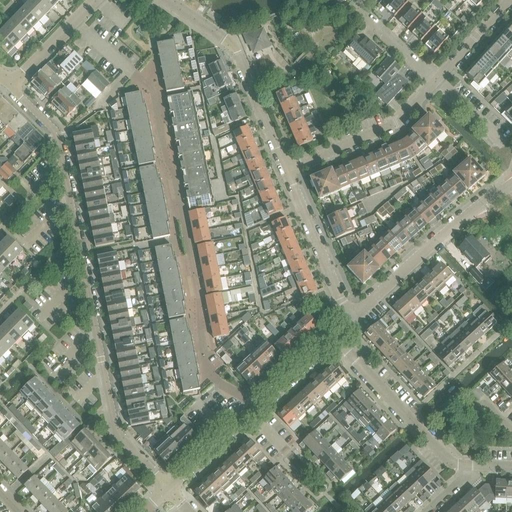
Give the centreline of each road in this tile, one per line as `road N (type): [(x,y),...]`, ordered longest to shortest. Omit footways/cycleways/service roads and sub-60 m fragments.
road 1 (residential): [(167,489),(110,417),(56,132),(10,87)]
road 2 (residential): [(212,379),(155,93),(133,75)]
road 3 (tertiary): [(348,321),(511,183)]
road 4 (residential): [(285,169),(239,53),(188,14)]
road 5 (residential): [(285,169),(397,122),(434,80)]
road 6 (residential): [(348,321),(285,169)]
